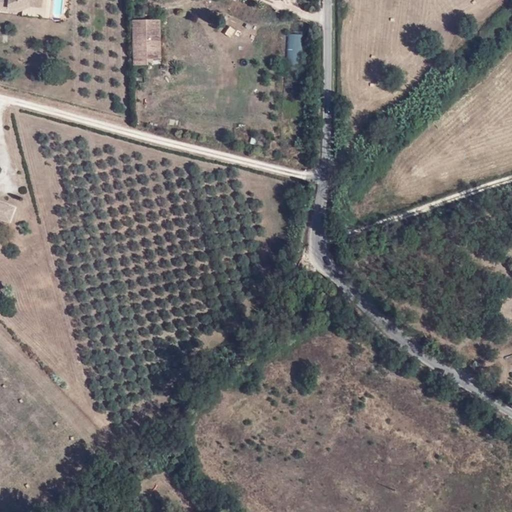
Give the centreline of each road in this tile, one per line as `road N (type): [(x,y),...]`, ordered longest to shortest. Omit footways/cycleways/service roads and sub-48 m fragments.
road 1 (unclassified): [(328,0),(317,253),(380,322),(511,414)]
road 2 (track): [(127,129),(123,0)]
